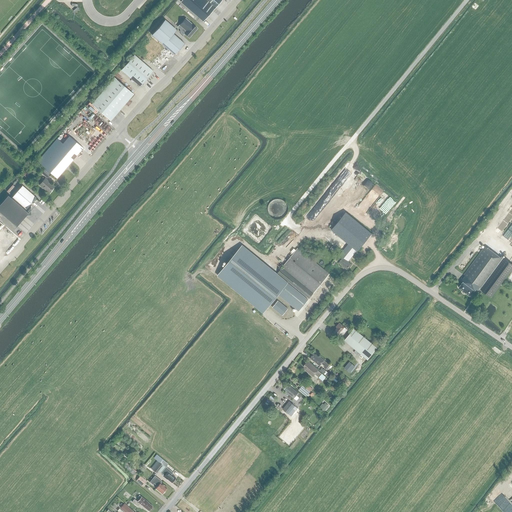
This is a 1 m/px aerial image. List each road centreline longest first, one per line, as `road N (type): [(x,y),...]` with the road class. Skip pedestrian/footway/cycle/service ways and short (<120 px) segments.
road 1 (tertiary): [(165,511),(365,272),(399,271),(511,347)]
road 2 (primary): [(0,315),(140,151)]
road 3 (primary): [(140,151),(276,0)]
road 4 (unclassified): [(117,133),(0,269)]
road 5 (unclassified): [(117,133),(236,0)]
